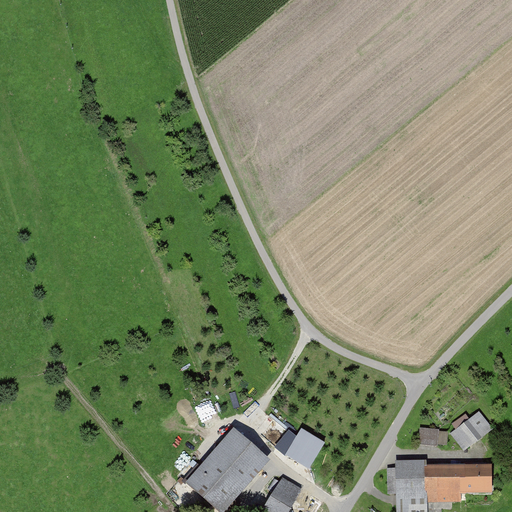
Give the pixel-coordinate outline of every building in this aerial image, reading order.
[(458,430),(453,433),(466,450),(492,430),(479,413),(470,420),(467,416),(455,425),(458,430)] [(290,432),(276,448),(287,457),(289,452),(312,466),(324,445),(302,430),(297,438),(290,432)] [(439,431),(421,430),(420,445),(437,446),(439,431)] [(234,433),(187,488),(215,511),(228,511),(270,464),(234,433)] [(491,468),(390,469),(390,493),(397,493),(397,511),(426,511),(426,501),(450,500),(450,492),(491,491),(491,468)] [(317,511),(322,504),(285,483),(268,511),(317,511)]
